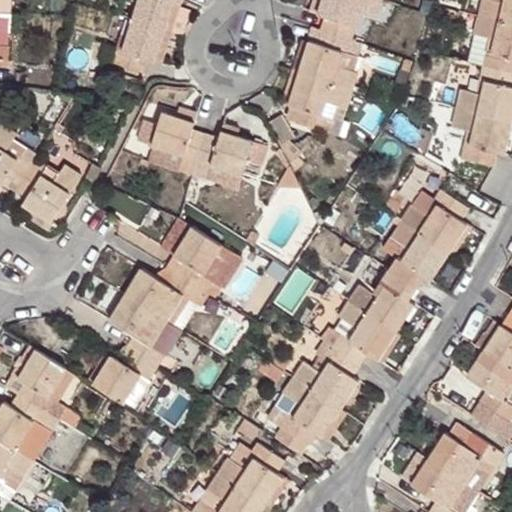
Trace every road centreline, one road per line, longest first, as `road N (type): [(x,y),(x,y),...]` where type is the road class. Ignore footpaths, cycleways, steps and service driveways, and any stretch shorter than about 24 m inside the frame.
road 1 (residential): [(511,239),(352,500)]
road 2 (residential): [(245,22),(198,62),(201,91),(218,105),(241,104),(259,89),(264,66)]
